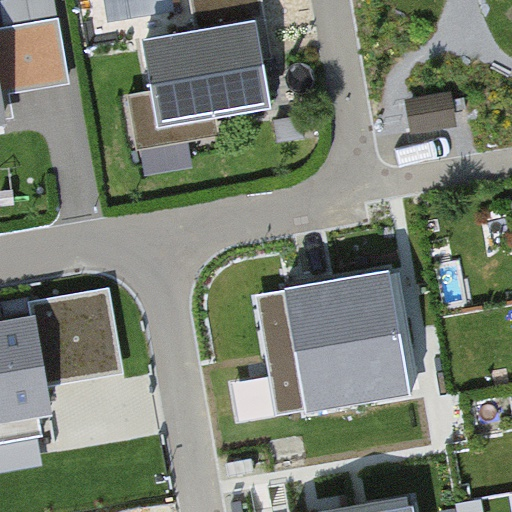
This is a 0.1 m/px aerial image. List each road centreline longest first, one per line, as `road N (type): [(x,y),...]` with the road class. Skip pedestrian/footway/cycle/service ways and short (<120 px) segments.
road 1 (residential): [(203,511),(154,238)]
road 2 (residential): [(154,238),(293,212),(365,186)]
road 3 (residential): [(332,0),(365,186)]
road 4 (residential): [(154,238),(0,264)]
